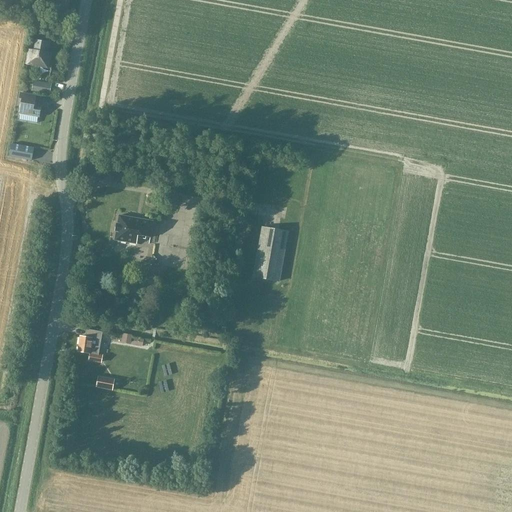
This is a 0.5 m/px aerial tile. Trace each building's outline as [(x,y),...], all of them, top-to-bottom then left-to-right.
[(49,69),(52,54),(46,53),(48,42),(36,40),(34,50),(28,49),(25,64),(49,69)] [(51,84),(33,81),(32,92),(50,94),(51,84)] [(39,118),(41,106),(35,105),(36,96),(20,94),(18,106),(20,106),(19,114),(39,118)] [(31,160),(33,148),(11,144),(9,156),(31,160)] [(153,222),(119,216),(117,224),(116,224),(115,232),(116,232),(114,240),(136,244),(138,236),(150,238),(153,222)] [(279,282),(288,232),(261,227),(252,278),(279,282)] [(159,268),(149,266),(148,274),(158,276),(159,268)] [(86,337),(80,336),(77,352),(89,354),(88,360),(101,362),(102,356),(98,355),(102,331),(87,329),(86,337)] [(112,389),(114,380),(97,377),(96,387),(112,389)]
